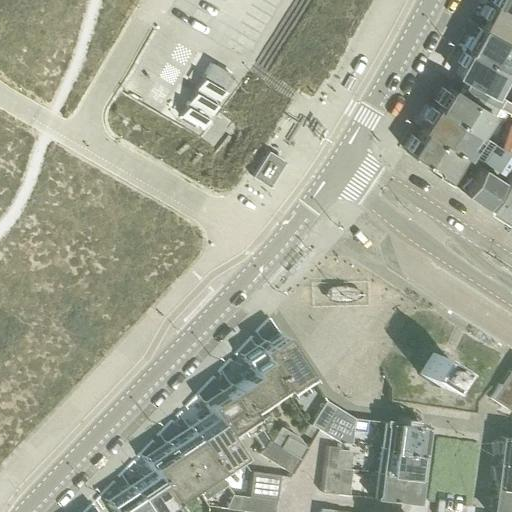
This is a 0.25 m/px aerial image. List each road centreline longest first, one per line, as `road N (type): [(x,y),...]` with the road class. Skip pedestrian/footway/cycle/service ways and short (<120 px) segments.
road 1 (tertiary): [(22,511),(228,298),(340,165)]
road 2 (tertiary): [(340,165),(431,0)]
road 3 (residential): [(412,232),(423,277),(511,337)]
road 4 (tertiary): [(412,232),(511,300)]
